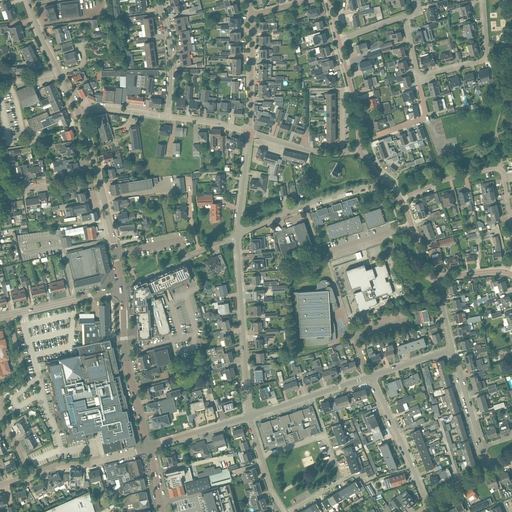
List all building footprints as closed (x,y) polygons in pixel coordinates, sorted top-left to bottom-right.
[(45,7),(46,13),(47,13),(48,15),(47,16),(49,21),(58,19),(58,18),(61,17),(61,19),(66,19),(66,18),(69,17),(69,18),(74,18),(73,17),(77,16),(77,17),(81,17),(79,0),(59,3),(54,5),(54,4),(45,7)] [(349,3),(348,3),(349,3),(349,4),(349,5),(349,4),(351,9),(357,8),(357,7),(359,7),(362,6),(361,0),(352,0),(353,0),(349,1),(349,3)] [(385,0),(389,12),(391,11),(389,1),(392,0),(395,0),(396,2),(393,3),(394,7),(405,5),(403,0),(385,0)] [(447,0),(445,0),(437,2),(439,9),(448,6),(447,0)] [(10,9),(8,2),(2,4),(3,8),(5,8),(6,10),(5,10),(8,19),(17,16),(15,12),(14,12),(13,8),(10,9)] [(145,2),(135,3),(136,8),(129,11),(130,14),(145,13),(145,12),(142,13),(142,10),(146,9),(145,2)] [(183,4),(173,6),(175,13),(187,9),(186,3),(183,3),(183,4)] [(202,9),(200,3),(198,3),(199,6),(189,8),(190,12),(202,9)] [(233,13),(239,11),(237,4),(230,5),(230,6),(226,7),(227,10),(229,16),(233,16),(233,13)] [(460,7),(463,19),(473,16),(471,9),(470,10),(469,5),(460,7)] [(321,15),(319,7),(316,8),(316,6),(310,8),(310,10),(307,11),(309,17),(312,16),(312,17),(321,15)] [(437,14),(438,14),(436,7),(428,9),(430,20),(438,19),(437,14)] [(358,15),(353,16),(354,22),(353,22),(354,27),(365,24),(362,14),(358,15)] [(153,23),(152,17),(147,18),(147,15),(135,16),(135,20),(140,20),(141,25),(144,25),(144,24),(153,23)] [(187,16),(172,18),(172,19),(174,18),(175,25),(185,24),(187,23),(188,23),(187,16)] [(274,23),(274,21),(274,16),(266,18),(266,22),(260,22),(260,29),(267,29),(270,29),(271,31),(277,30),(277,26),(270,27),(270,25),(270,23),(274,23)] [(230,17),(225,17),(225,22),(230,22),(230,26),(236,26),(241,26),(242,26),(242,19),(241,19),(236,19),(235,19),(235,17),(230,17)] [(98,19),(91,20),(92,28),(99,27),(98,19)] [(500,26),(497,26),(497,30),(505,30),(505,19),(500,20),(500,26)] [(313,27),(314,30),(315,30),(318,29),(321,28),(321,29),(322,28),(324,28),(322,20),(316,22),(314,23),(312,23),(313,25),(313,27)] [(474,22),(469,23),(464,25),(468,38),(476,36),(474,29),(476,29),(474,22)] [(176,32),(179,32),(186,31),(185,24),(175,25),(176,32)] [(9,28),(14,41),(24,38),(22,33),(23,33),(22,28),(21,28),(20,25),(9,28)] [(425,29),(417,31),(420,43),(428,41),(427,36),(432,35),(431,29),(430,29),(430,28),(425,29)] [(62,31),(54,33),(57,42),(65,40),(65,39),(64,35),(68,34),(68,30),(63,32),(62,31)] [(179,32),(180,39),(190,37),(189,30),(186,31),(179,32)] [(389,35),(391,39),(394,38),(395,41),(402,39),(400,32),(394,34),(392,30),(387,32),(388,35),(389,35)] [(316,33),(308,35),(309,40),(313,39),(314,44),(327,41),(325,33),(321,35),(317,36),(316,33)] [(180,39),(181,45),(191,44),(190,37),(180,39)] [(74,49),(72,43),(71,41),(61,45),(66,64),(77,61),(77,59),(80,58),(79,53),(76,54),(75,51),(72,51),(72,50),(74,49)] [(231,44),(231,53),(235,53),(240,53),(240,46),(239,46),(239,43),(231,43),(231,44)] [(368,50),(367,46),(366,43),(362,44),(355,45),(357,53),(368,50)] [(468,45),(470,56),(479,54),(476,43),(468,45)] [(22,52),(25,59),(36,55),(31,44),(19,50),(20,53),(22,52)] [(181,45),(182,52),(192,51),(191,44),(181,45)] [(318,57),(330,54),(329,52),(330,52),(329,46),(324,48),(323,47),(319,48),(320,53),(317,53),(318,57)] [(403,47),(398,48),(393,49),(394,54),(398,53),(399,56),(406,54),(403,47)] [(259,58),(264,58),(267,58),(267,54),(272,54),(272,49),(260,49),(259,58)] [(380,50),(368,54),(369,59),(381,55),(380,50)] [(179,53),(180,59),(190,58),(189,52),(192,51),(182,52),(179,53)] [(440,55),(441,58),(442,63),(453,60),(451,52),(440,55)] [(421,56),(421,57),(423,68),(435,65),(432,54),(429,55),(428,54),(428,53),(421,55),(421,56)] [(36,55),(25,59),(26,61),(25,61),(27,66),(28,66),(28,67),(31,68),(32,68),(40,65),(36,55)] [(190,58),(180,59),(182,66),(180,67),(191,65),(190,58)] [(334,67),(332,60),(326,61),(326,62),(323,63),(322,59),(317,61),(318,64),(321,63),(323,70),(334,67)] [(361,66),(359,66),(360,70),(367,69),(367,70),(373,69),(371,60),(360,63),(361,66)] [(400,71),(395,73),(396,76),(401,74),(405,73),(404,70),(406,70),(406,69),(407,67),(408,67),(406,60),(401,62),(397,63),(400,71)] [(312,77),(323,74),(321,68),(311,71),(312,77)] [(479,71),(481,81),(490,79),(487,69),(479,71)] [(125,70),(101,71),(101,76),(102,76),(105,76),(120,76),(120,88),(126,88),(126,90),(127,90),(126,95),(127,95),(126,101),(142,103),(143,98),(143,97),(140,97),(140,93),(140,90),(141,87),(144,87),(145,75),(149,75),(150,70),(129,70),(125,70)] [(81,73),(80,71),(74,71),(76,75),(72,77),(75,83),(79,81),(80,82),(83,81),(87,79),(83,72),(81,73)] [(465,80),(463,81),(464,88),(465,90),(468,89),(467,83),(475,81),(473,73),(464,75),(465,80)] [(398,83),(403,82),(404,86),(401,87),(402,90),(410,88),(409,85),(412,84),(409,76),(402,78),(401,74),(396,76),(388,78),(390,85),(398,82),(398,83)] [(145,75),(144,87),(146,88),(147,88),(147,93),(151,94),(152,86),(154,76),(149,75),(145,75)] [(326,85),(332,85),(332,84),(334,84),(334,83),(335,83),(335,77),(335,76),(332,76),(326,76),(326,85)] [(376,83),(375,81),(376,81),(375,77),(364,80),(366,88),(376,85),(376,83)] [(449,79),(450,84),(451,88),(461,86),(458,77),(449,79)] [(385,80),(376,83),(378,88),(387,85),(385,80)] [(428,83),(429,86),(432,96),(440,94),(438,87),(441,86),(439,80),(428,83)] [(79,89),(78,90),(80,95),(82,98),(84,97),(94,101),(110,102),(113,103),(121,103),(123,101),(126,101),(127,95),(126,95),(127,90),(126,90),(126,88),(120,88),(116,87),(104,86),(103,94),(95,93),(95,95),(92,95),(92,93),(91,89),(97,86),(94,81),(88,82),(83,84),(84,86),(79,89)] [(44,87),(48,98),(49,100),(50,100),(51,102),(60,98),(54,83),(44,87)] [(32,84),(16,91),(23,108),(39,101),(32,84)] [(187,98),(188,98),(189,86),(185,85),(185,91),(184,91),(184,95),(185,95),(185,98),(177,98),(176,109),(184,110),(185,103),(187,103),(187,98)] [(202,93),(201,96),(201,101),(204,102),(204,106),(205,101),(208,101),(209,90),(201,89),(201,93),(202,93)] [(379,90),(373,91),(375,98),(369,99),(371,108),(377,106),(377,104),(380,103),(378,97),(380,97),(379,90)] [(411,90),(400,92),(401,94),(402,100),(406,99),(407,100),(415,98),(413,93),(412,93),(411,90)] [(48,98),(40,101),(43,107),(50,103),(54,111),(64,107),(60,98),(51,102),(50,100),(49,100),(48,98)] [(149,106),(160,107),(161,99),(150,98),(149,106)] [(190,103),(189,110),(197,111),(198,106),(198,104),(200,104),(200,100),(194,99),(193,100),(190,99),(190,103)] [(443,109),(441,99),(433,101),(435,111),(443,109)] [(220,109),(220,114),(228,114),(229,110),(229,109),(229,108),(229,106),(230,102),(221,101),(220,107),(220,109)] [(215,108),(215,106),(216,103),(208,102),(207,107),(207,112),(215,113),(215,108)] [(380,105),(382,114),(391,112),(396,110),(395,104),(393,105),(394,109),(391,110),(389,103),(388,102),(382,103),(382,105),(380,105)] [(234,110),(234,115),(242,116),(242,111),(243,108),(243,103),(239,103),(239,104),(236,104),(235,104),(234,110)] [(414,112),(409,113),(410,118),(419,115),(416,105),(412,106),(414,112)] [(47,112),(27,120),(32,132),(60,121),(59,120),(61,119),(64,126),(70,124),(65,110),(49,117),(47,112)] [(259,111),(257,116),(260,117),(258,123),(265,125),(267,119),(268,114),(269,113),(264,111),(263,112),(259,111)] [(95,116),(99,131),(109,128),(106,113),(95,116)] [(265,125),(272,127),(275,116),(271,115),(271,114),(269,114),(268,114),(267,119),(265,125)] [(374,121),(376,129),(382,128),(381,124),(386,123),(393,120),(391,114),(386,116),(388,118),(380,120),(374,121)] [(281,125),(279,130),(280,130),(280,131),(281,131),(282,131),(283,131),(287,132),(288,127),(289,126),(288,126),(289,122),(291,123),(294,123),(295,119),(293,118),(289,117),(287,117),(286,121),(285,123),(282,122),(281,125)] [(297,126),(296,129),(294,134),(302,136),(305,127),(304,127),(305,123),(303,123),(302,126),(298,125),(298,126),(297,126)] [(160,127),(159,135),(170,136),(171,126),(164,125),(164,127),(160,127)] [(187,128),(176,127),(175,136),(183,136),(182,136),(186,136),(187,128)] [(414,130),(413,130),(419,146),(424,144),(422,140),(427,139),(422,127),(418,129),(419,132),(418,133),(415,134),(414,130)] [(109,128),(99,131),(102,141),(105,141),(106,144),(107,145),(111,144),(111,143),(110,139),(113,138),(112,134),(111,134),(109,128)] [(72,129),(61,133),(64,141),(75,137),(72,129)] [(220,151),(225,151),(225,143),(227,136),(221,135),(221,129),(211,129),(211,133),(210,133),(210,148),(216,148),(216,137),(220,137),(220,139),(218,139),(218,142),(220,142),(220,151)] [(131,131),(134,151),(141,150),(139,130),(131,131)] [(405,133),(405,134),(410,149),(415,147),(414,143),(417,142),(419,146),(413,130),(409,132),(410,135),(409,136),(406,137),(405,133)] [(198,132),(198,137),(198,141),(202,141),(202,144),(207,144),(207,140),(207,137),(206,132),(198,132)] [(400,139),(397,140),(401,152),(406,150),(405,147),(409,145),(410,149),(405,134),(400,135),(402,138),(400,139)] [(380,145),(378,146),(378,147),(380,151),(389,148),(387,143),(392,141),(391,136),(378,140),(380,144),(380,145)] [(225,143),(225,151),(225,157),(228,157),(228,148),(229,148),(229,146),(232,147),(232,149),(234,150),(236,144),(237,144),(238,139),(231,137),(229,143),(225,143)] [(54,144),(55,149),(60,148),(61,153),(62,156),(63,156),(74,154),(72,145),(71,146),(70,141),(54,144)] [(158,144),(157,152),(156,156),(164,157),(165,145),(158,144)] [(263,161),(266,153),(267,151),(258,148),(256,157),(259,158),(259,160),(263,161)] [(389,148),(380,151),(381,156),(382,157),(384,156),(385,158),(386,161),(398,156),(402,155),(401,152),(397,153),(396,151),(391,153),(389,148)] [(290,160),(292,152),(284,150),(283,155),(282,158),(281,163),(285,164),(286,160),(290,161),(290,160)] [(307,156),(292,152),(290,160),(305,163),(307,156)] [(108,162),(110,161),(113,160),(113,159),(111,153),(103,155),(104,162),(108,161),(108,162)] [(267,173),(271,174),(277,176),(279,170),(282,171),(283,167),(276,165),(278,157),(266,153),(263,161),(262,165),(267,166),(267,167),(269,167),(267,173)] [(10,157),(5,157),(6,164),(8,164),(9,167),(13,166),(18,165),(17,161),(16,162),(15,156),(10,157)] [(398,156),(386,161),(387,163),(391,167),(390,169),(391,170),(395,173),(399,167),(401,165),(398,162),(399,160),(398,156)] [(113,160),(110,161),(111,164),(113,164),(113,168),(123,167),(120,157),(113,159),(113,160)] [(55,162),(53,163),(54,168),(61,166),(62,169),(64,176),(69,175),(73,174),(73,175),(78,174),(76,167),(78,166),(77,162),(72,163),(71,164),(71,163),(66,164),(64,160),(55,162)] [(22,163),(23,168),(24,175),(28,174),(28,178),(29,178),(29,177),(35,176),(33,163),(31,164),(32,167),(28,167),(27,163),(22,163)] [(35,163),(33,163),(35,176),(41,175),(41,176),(42,176),(40,166),(35,166),(35,163)] [(112,168),(107,169),(109,178),(114,177),(116,176),(116,173),(120,172),(124,171),(125,171),(125,170),(124,166),(123,167),(113,168),(112,168)] [(18,173),(12,174),(7,175),(8,182),(19,181),(18,173)] [(216,175),(216,183),(223,183),(223,179),(224,179),(224,175),(216,175)] [(251,180),(250,189),(258,190),(258,193),(265,194),(265,191),(267,176),(261,175),(260,181),(251,180)] [(185,192),(183,177),(176,178),(178,193),(185,192)] [(128,181),(128,179),(119,180),(117,181),(118,183),(110,185),(112,195),(153,188),(152,184),(151,178),(135,180),(128,181)] [(493,189),(492,186),(490,186),(489,182),(481,184),(477,185),(478,187),(479,188),(481,187),(482,188),(481,188),(482,194),(496,191),(495,188),(493,189)] [(223,183),(216,183),(212,183),(212,187),(217,187),(217,192),(225,192),(224,187),(223,187),(223,183),(224,183),(223,183)] [(76,191),(74,186),(68,187),(70,193),(71,193),(71,192),(72,197),(76,197),(77,202),(87,200),(85,192),(82,192),(81,192),(81,193),(75,194),(75,192),(76,191)] [(465,201),(469,201),(467,192),(462,193),(462,191),(459,192),(461,201),(460,201),(461,206),(466,205),(465,201)] [(483,202),(483,204),(485,204),(491,203),(493,202),(492,198),(495,198),(494,195),(497,194),(496,191),(482,194),(483,194),(484,200),(485,202),(483,202)] [(415,205),(417,211),(424,209),(423,205),(426,203),(426,201),(435,198),(436,200),(439,199),(440,199),(437,192),(419,198),(421,203),(415,205)] [(38,194),(39,198),(40,203),(47,202),(45,193),(38,194)] [(442,196),(444,200),(445,206),(453,204),(452,201),(454,200),(453,197),(452,197),(451,194),(442,196)] [(213,204),(212,196),(205,195),(205,196),(199,196),(197,196),(197,205),(212,205),(213,219),(220,219),(219,203),(213,204)] [(350,205),(359,202),(357,197),(346,201),(347,202),(346,203),(341,204),(341,205),(343,209),(345,215),(353,213),(350,205)] [(39,198),(32,199),(33,208),(40,207),(40,203),(39,198)] [(122,209),(123,209),(123,208),(129,207),(129,205),(135,204),(134,198),(128,199),(128,198),(113,201),(115,211),(122,209)] [(33,208),(32,199),(25,200),(27,210),(33,208)] [(6,203),(7,210),(17,208),(16,201),(6,203)] [(337,211),(343,209),(341,205),(341,204),(341,202),(332,205),(333,208),(328,209),(327,209),(328,213),(331,220),(339,218),(337,211)] [(89,203),(88,203),(83,204),(81,204),(65,207),(66,215),(86,212),(91,211),(90,207),(89,207),(89,206),(90,205),(89,203)] [(489,210),(490,213),(498,211),(497,204),(492,206),(491,203),(485,204),(483,204),(485,211),(489,210)] [(181,205),(174,206),(175,214),(176,214),(176,216),(177,221),(181,220),(180,218),(184,218),(184,216),(186,216),(186,211),(186,206),(181,206),(181,205)] [(321,215),(328,213),(327,209),(328,209),(327,207),(317,210),(317,213),(312,215),(315,226),(324,224),(321,215)] [(3,210),(4,217),(14,215),(13,209),(17,208),(7,210),(3,210)] [(348,234),(348,236),(364,231),(364,230),(368,228),(368,229),(385,224),(380,208),(363,214),(366,222),(362,224),(359,215),(343,220),(326,226),(331,239),(348,234)] [(424,209),(417,211),(420,218),(425,216),(427,215),(431,214),(430,211),(426,213),(424,209)] [(89,213),(81,215),(82,221),(90,220),(91,221),(99,219),(97,211),(89,213)] [(495,223),(494,219),(500,218),(498,211),(490,213),(491,217),(486,218),(488,224),(489,224),(495,223)] [(135,219),(134,214),(134,215),(133,213),(126,214),(126,212),(121,213),(122,214),(118,215),(119,222),(135,219)] [(445,216),(444,213),(433,217),(434,221),(442,218),(441,217),(445,216)] [(150,223),(149,214),(141,215),(142,221),(141,221),(141,223),(143,223),(143,224),(150,223)] [(14,215),(4,217),(0,218),(2,225),(12,223),(10,216),(14,216),(14,215)] [(423,225),(425,232),(436,228),(433,221),(423,225)] [(312,245),(304,223),(286,229),(285,227),(282,228),(282,230),(275,232),(278,242),(275,242),(275,253),(282,252),(282,253),(297,249),(298,250),(312,245)] [(119,226),(120,236),(135,234),(134,224),(119,226)] [(94,226),(88,228),(87,228),(86,226),(60,231),(63,247),(71,246),(70,236),(84,233),(85,239),(89,238),(89,239),(96,237),(94,226)] [(438,234),(436,228),(425,232),(428,239),(434,236),(435,240),(440,238),(445,236),(444,232),(438,234)] [(476,232),(476,233),(468,235),(469,240),(480,237),(480,235),(479,231),(478,228),(475,229),(476,232)] [(493,253),(493,255),(494,260),(502,259),(501,252),(500,247),(499,243),(498,236),(492,237),(494,244),(496,243),(497,252),(493,253)] [(251,248),(252,249),(263,248),(262,237),(258,237),(258,239),(251,240),(251,244),(250,244),(250,248),(251,248)] [(455,243),(453,237),(438,241),(440,247),(448,245),(455,243)] [(439,247),(438,242),(437,242),(437,241),(433,242),(434,243),(431,244),(432,249),(439,247)] [(104,245),(66,253),(75,291),(101,285),(103,281),(108,274),(110,271),(109,265),(104,245)] [(253,265),(251,265),(251,268),(253,268),(258,268),(260,268),(267,268),(266,258),(273,258),(272,253),(263,253),(263,259),(257,260),(252,260),(253,265)] [(442,255),(441,253),(438,254),(439,256),(432,258),(434,265),(443,263),(441,255),(442,255)] [(469,253),(462,254),(463,258),(466,258),(467,263),(475,262),(474,255),(470,255),(469,253)] [(459,264),(458,256),(457,255),(454,255),(454,256),(453,256),(454,257),(449,258),(450,265),(459,264)] [(203,263),(205,268),(207,271),(214,268),(215,271),(216,272),(218,273),(219,273),(220,272),(221,272),(222,271),(222,270),(222,269),(222,268),(226,266),(222,257),(218,259),(214,261),(213,257),(208,259),(209,261),(203,263)] [(364,264),(346,270),(351,286),(353,285),(354,288),(360,285),(362,290),(353,293),(360,312),(370,308),(369,306),(377,304),(378,304),(376,298),(381,296),(382,298),(384,298),(384,299),(382,299),(383,299),(390,297),(389,297),(389,296),(389,295),(388,294),(393,293),(389,281),(387,282),(385,278),(388,277),(389,276),(385,263),(372,267),(366,269),(364,264)] [(133,289),(131,289),(131,293),(134,293),(134,296),(135,312),(138,311),(138,313),(137,313),(138,322),(138,321),(139,328),(138,328),(138,335),(139,339),(143,339),(152,338),(152,337),(159,334),(160,336),(170,333),(171,333),(163,304),(164,303),(163,298),(161,298),(156,299),(153,294),(152,291),(155,290),(155,291),(191,276),(191,275),(186,264),(172,270),(172,269),(157,276),(150,279),(151,281),(148,282),(148,281),(142,283),(142,284),(139,285),(138,282),(134,284),(135,285),(133,289)] [(259,280),(264,279),(263,276),(265,276),(264,272),(259,272),(259,275),(252,276),(253,284),(260,283),(259,280)] [(23,285),(30,284),(29,279),(27,279),(27,276),(21,278),(23,285)] [(300,327),(301,337),(305,336),(305,346),(322,345),(323,345),(334,342),(335,341),(336,340),(336,338),(335,328),(335,327),(330,310),(338,308),(330,284),(330,283),(329,282),(328,281),(327,280),(325,280),(324,279),(322,280),(321,280),(318,283),(316,290),(294,292),(296,322),(297,327),(300,327)] [(50,283),(52,293),(67,290),(65,280),(50,283)] [(507,289),(504,281),(499,283),(498,281),(491,283),(492,287),(494,286),(496,293),(507,289)] [(457,292),(456,288),(461,287),(460,283),(455,284),(449,285),(450,290),(449,290),(449,293),(451,293),(457,292)] [(45,284),(31,288),(33,298),(47,294),(45,284)] [(211,288),(206,290),(207,294),(212,293),(216,292),(216,294),(217,296),(218,302),(223,301),(224,301),(223,300),(224,300),(223,296),(224,296),(224,295),(228,294),(226,285),(221,286),(215,287),(215,285),(211,286),(211,288)] [(28,305),(30,305),(25,288),(11,293),(14,303),(26,299),(28,305)] [(260,290),(253,291),(254,299),(261,298),(261,294),(265,294),(264,290),(260,290)] [(487,294),(487,296),(477,299),(478,302),(497,296),(495,291),(487,294)] [(478,302),(479,305),(487,303),(489,303),(490,303),(498,301),(499,303),(500,304),(502,303),(502,304),(500,305),(501,307),(500,308),(501,311),(508,309),(507,306),(511,304),(509,296),(498,299),(497,296),(478,302)] [(465,297),(457,299),(452,300),(454,308),(461,306),(460,302),(466,301),(465,297)] [(218,302),(217,302),(219,310),(220,309),(221,309),(222,313),(224,313),(229,312),(228,303),(223,304),(223,301),(218,302)] [(99,304),(100,334),(110,334),(109,304),(99,304)] [(261,306),(258,306),(253,306),(254,315),(261,314),(261,310),(265,310),(265,306),(261,306)] [(434,320),(433,316),(435,315),(434,311),(430,312),(429,308),(417,311),(417,313),(416,315),(417,320),(419,319),(419,320),(421,321),(421,323),(423,322),(423,326),(434,324),(433,320),(434,320)] [(205,313),(201,314),(203,319),(204,318),(205,322),(211,320),(220,317),(219,314),(210,317),(208,312),(205,313)] [(457,322),(467,320),(465,312),(461,313),(461,312),(455,314),(457,322)] [(79,326),(94,326),(94,318),(79,318),(79,326)] [(219,328),(223,327),(224,330),(231,328),(228,320),(223,322),(222,318),(217,319),(219,328)] [(266,322),(265,319),(260,319),(261,322),(254,322),(255,331),(262,330),(261,326),(266,326),(266,322)] [(468,323),(461,324),(462,326),(458,327),(459,331),(458,331),(459,335),(460,335),(466,334),(466,332),(470,331),(468,323)] [(429,327),(433,338),(434,343),(441,340),(438,333),(437,329),(436,325),(429,327)] [(3,374),(7,373),(7,374),(12,372),(11,370),(10,370),(7,359),(8,359),(7,354),(6,354),(5,350),(6,349),(5,345),(6,345),(4,338),(3,333),(1,333),(1,330),(0,330),(0,364),(0,379),(0,378),(0,377),(4,376),(3,374)] [(414,332),(412,333),(415,340),(411,342),(413,350),(420,347),(417,340),(416,336),(414,332)] [(274,337),(273,333),(266,334),(258,334),(258,339),(255,339),(256,347),(263,347),(263,343),(267,342),(267,338),(274,337)] [(223,337),(218,338),(219,342),(224,340),(226,346),(227,347),(229,346),(234,345),(233,340),(231,340),(230,335),(225,336),(223,337)] [(401,336),(399,337),(400,341),(401,345),(398,346),(400,354),(407,352),(404,344),(403,340),(402,336),(401,336)] [(424,337),(417,340),(420,347),(426,345),(424,337)] [(79,354),(44,362),(52,397),(54,397),(55,400),(53,401),(56,413),(57,417),(56,417),(59,429),(64,428),(67,443),(85,439),(95,436),(93,427),(82,429),(81,424),(83,423),(82,420),(95,417),(101,442),(134,434),(124,394),(120,395),(119,390),(121,390),(119,375),(113,376),(113,373),(118,372),(112,346),(111,346),(109,339),(77,346),(79,354)] [(473,342),(472,339),(461,341),(463,349),(470,347),(472,347),(471,342),(473,342)] [(411,342),(404,344),(407,352),(413,350),(411,342)] [(385,352),(387,358),(395,356),(392,349),(395,348),(394,344),(387,346),(389,350),(385,352)] [(148,354),(137,356),(139,363),(156,358),(157,364),(158,364),(159,366),(163,365),(173,363),(173,361),(169,345),(154,349),(147,351),(148,353),(148,354)] [(212,361),(223,358),(224,363),(234,360),(231,351),(224,353),(223,351),(216,352),(215,347),(206,349),(208,355),(211,354),(212,361)] [(486,347),(481,348),(477,349),(478,352),(476,353),(472,354),(465,356),(466,363),(482,359),(482,358),(476,360),(475,356),(477,356),(478,356),(480,354),(479,353),(486,351),(486,347)] [(372,348),(367,349),(369,357),(372,357),(374,363),(381,360),(381,359),(384,358),(382,353),(379,354),(374,355),(372,348)] [(268,353),(261,353),(256,353),(257,361),(264,361),(264,356),(268,356),(268,353)] [(352,362),(348,363),(350,370),(357,368),(355,361),(354,361),(353,357),(351,358),(352,362)] [(156,358),(139,363),(140,369),(151,366),(151,365),(157,364),(156,358)] [(350,370),(348,363),(347,359),(340,361),(342,365),(341,365),(344,373),(350,370)] [(466,363),(468,370),(475,368),(480,367),(480,366),(481,366),(482,369),(489,367),(488,363),(484,364),(482,359),(466,363)] [(436,362),(438,368),(445,366),(443,360),(436,362)] [(327,365),(329,370),(331,377),(338,375),(335,367),(334,363),(327,365)] [(268,369),(260,369),(255,370),(256,382),(263,381),(262,371),(270,370),(271,374),(277,373),(275,364),(267,365),(268,369)] [(438,368),(440,374),(447,372),(445,366),(438,368)] [(142,374),(141,374),(142,377),(144,381),(148,380),(149,384),(162,380),(161,377),(155,378),(153,379),(152,375),(159,373),(160,373),(159,367),(147,370),(141,372),(143,371),(144,373),(142,374)] [(228,369),(220,371),(221,374),(226,373),(228,379),(231,378),(231,379),(232,379),(232,378),(235,377),(233,367),(228,369)] [(331,377),(329,370),(325,371),(324,367),(321,368),(322,372),(325,379),(331,377)] [(471,377),(473,384),(480,382),(479,378),(487,375),(486,372),(490,371),(489,367),(482,369),(483,371),(477,372),(477,375),(471,377)] [(315,370),(309,372),(310,376),(312,383),(319,381),(315,370)] [(312,383),(310,376),(309,372),(302,374),(304,378),(303,378),(306,385),(312,383)] [(438,381),(442,380),(449,378),(447,372),(440,374),(441,377),(437,379),(438,381)] [(404,380),(406,387),(419,382),(418,380),(420,379),(418,373),(412,375),(412,377),(404,380)] [(292,390),(290,383),(289,378),(285,380),(285,381),(284,381),(282,375),(278,376),(280,382),(282,382),(286,392),(292,390)] [(293,382),(290,383),(292,390),(299,388),(295,376),(292,377),(293,382)] [(449,378),(442,380),(444,386),(451,384),(449,378)] [(396,390),(403,387),(401,379),(400,379),(392,382),(392,381),(386,383),(388,390),(389,390),(391,396),(390,397),(391,397),(398,394),(396,390)] [(475,391),(486,387),(484,380),(480,382),(473,384),(475,391)] [(150,387),(145,388),(148,399),(153,398),(155,397),(154,397),(161,395),(159,389),(164,388),(162,382),(151,384),(152,386),(150,387)] [(444,389),(446,395),(454,392),(452,386),(444,389)] [(261,392),(259,392),(262,400),(268,398),(269,399),(276,397),(275,392),(274,390),(267,393),(265,388),(262,389),(261,387),(260,388),(261,392)] [(171,392),(172,397),(181,395),(180,389),(171,392)] [(365,389),(359,391),(362,399),(368,397),(365,389)] [(233,399),(221,403),(223,411),(235,408),(233,403),(234,402),(235,402),(235,403),(240,401),(237,391),(236,391),(236,390),(231,392),(233,399)] [(362,399),(359,391),(353,393),(354,397),(351,398),(354,405),(354,407),(357,406),(357,404),(356,401),(362,399)] [(441,396),(443,402),(455,399),(454,392),(446,395),(441,396)] [(486,402),(485,399),(489,397),(488,394),(484,395),(477,397),(479,404),(486,402)] [(347,395),(341,397),(344,405),(345,408),(351,406),(354,405),(351,398),(348,399),(347,395)] [(405,410),(403,404),(414,400),(412,395),(397,401),(399,405),(396,406),(399,413),(405,410)] [(160,408),(161,411),(176,408),(173,397),(147,404),(149,411),(160,408)] [(336,403),(333,404),(336,411),(339,410),(338,407),(344,405),(341,397),(335,399),(336,403)] [(195,410),(205,407),(204,403),(203,400),(202,398),(200,399),(200,401),(190,404),(191,408),(190,409),(192,414),(196,413),(195,410)] [(447,408),(450,407),(457,405),(455,399),(443,402),(443,403),(445,402),(447,408)] [(336,411),(333,404),(333,402),(329,404),(328,401),(321,403),(324,411),(331,409),(332,412),(336,411)] [(204,403),(205,407),(206,407),(208,415),(215,413),(213,405),(210,406),(209,402),(204,403)] [(486,402),(479,404),(481,411),(492,407),(491,405),(487,406),(486,402)] [(457,405),(450,407),(451,410),(447,411),(448,414),(459,411),(457,405)] [(176,408),(161,411),(162,415),(161,415),(156,417),(152,418),(153,423),(152,425),(153,428),(154,429),(158,428),(159,426),(165,425),(167,426),(170,425),(171,423),(168,413),(177,410),(176,408)] [(300,411),(294,413),(296,420),(298,425),(298,426),(299,426),(303,424),(301,419),(304,418),(311,416),(313,420),(317,419),(314,411),(311,412),(309,408),(301,410),(302,411),(300,411)] [(421,412),(419,408),(410,412),(404,414),(406,418),(403,419),(406,425),(407,425),(408,425),(409,425),(408,424),(413,423),(410,417),(421,412)] [(483,417),(490,415),(490,416),(491,416),(494,425),(489,426),(490,429),(487,430),(489,437),(497,435),(495,428),(497,427),(492,410),(482,414),(483,417)] [(510,431),(507,420),(510,419),(507,410),(503,411),(504,414),(505,420),(503,420),(503,421),(502,421),(503,424),(499,425),(502,434),(510,431)] [(282,421),(278,422),(279,424),(281,430),(289,428),(287,423),(290,422),(296,420),(294,413),(288,415),(280,417),(282,421)] [(366,416),(368,423),(376,419),(374,413),(366,416)] [(452,416),(454,422),(462,419),(460,413),(455,415),(452,416)] [(16,423),(18,428),(27,424),(25,421),(28,418),(25,414),(20,417),(21,420),(16,423)] [(263,426),(259,427),(262,437),(266,436),(273,433),(272,428),(271,426),(279,424),(278,422),(277,418),(269,421),(262,423),(263,426)] [(307,428),(300,430),(303,438),(310,435),(318,433),(316,429),(320,428),(317,419),(313,420),(309,422),(311,427),(307,428)] [(368,430),(379,425),(376,419),(368,423),(366,424),(368,430)] [(454,422),(456,428),(464,425),(462,419),(454,422)] [(332,426),(334,432),(342,429),(340,423),(337,424),(332,426)] [(451,429),(449,423),(447,424),(442,425),(444,431),(448,430),(451,429)] [(27,424),(18,428),(21,433),(29,429),(27,424)] [(289,434),(283,436),(284,440),(288,438),(289,442),(292,441),(299,439),(303,438),(300,430),(299,426),(298,426),(298,425),(291,427),(293,433),(289,434)] [(368,430),(369,432),(372,431),(373,435),(381,431),(379,425),(368,430)] [(456,428),(458,434),(465,431),(464,425),(456,428)] [(32,434),(24,439),(27,444),(35,440),(35,439),(38,438),(35,433),(40,430),(38,428),(32,431),(34,434),(32,434)] [(242,435),(242,438),(243,442),(239,443),(242,451),(249,448),(247,441),(246,441),(245,437),(244,434),(243,428),(233,431),(235,437),(242,435)] [(334,432),(337,438),(347,435),(346,432),(344,433),(342,429),(334,432)] [(425,434),(429,433),(429,430),(425,432),(424,431),(421,433),(419,429),(412,432),(414,439),(422,436),(426,434),(425,434)] [(266,436),(262,437),(265,446),(269,445),(270,449),(278,446),(279,446),(278,445),(280,444),(281,445),(286,443),(284,440),(283,436),(281,430),(274,433),(276,440),(268,442),(266,436)] [(371,435),(374,442),(384,437),(381,431),(373,435),(371,435)] [(467,438),(465,431),(458,434),(459,437),(455,438),(456,441),(462,439),(467,438)] [(134,434),(101,442),(104,453),(104,452),(105,452),(106,452),(108,451),(108,452),(109,452),(109,451),(111,451),(117,450),(116,449),(119,449),(122,448),(123,448),(124,448),(126,447),(127,447),(128,447),(133,446),(133,445),(134,445),(136,445),(134,434)] [(206,444),(208,450),(218,447),(218,448),(226,445),(223,434),(212,437),(214,442),(206,444)] [(347,435),(337,438),(339,445),(351,440),(350,437),(349,438),(348,434),(347,435)] [(414,439),(417,445),(424,442),(422,436),(414,439)] [(35,440),(27,444),(30,449),(35,446),(37,449),(42,446),(40,442),(37,443),(35,440)] [(198,444),(189,446),(191,453),(193,454),(201,452),(202,457),(208,455),(204,440),(199,442),(200,444),(198,444)] [(461,442),(462,448),(470,446),(468,440),(461,442)] [(417,445),(419,452),(427,448),(424,442),(417,445)] [(379,446),(382,452),(390,449),(387,443),(383,444),(379,446)] [(343,448),(345,455),(354,452),(356,451),(354,445),(353,446),(353,445),(343,448)] [(472,452),(470,446),(462,448),(460,449),(462,455),(464,454),(472,452)] [(419,452),(421,458),(429,455),(427,448),(419,452)] [(382,452),(384,458),(392,455),(390,449),(382,452)] [(252,459),(250,452),(244,453),(243,451),(239,452),(242,462),(245,461),(247,461),(248,461),(248,460),(252,459)] [(177,463),(176,459),(185,457),(184,453),(175,455),(174,452),(173,452),(171,452),(170,453),(171,456),(166,457),(168,466),(177,463),(178,466),(187,464),(186,461),(177,463)] [(345,455),(347,461),(356,458),(354,452),(345,455)] [(464,454),(466,461),(474,458),(472,452),(464,454)] [(384,458),(387,464),(395,461),(392,455),(384,458)] [(421,458),(424,464),(432,461),(429,455),(421,458)] [(17,468),(14,461),(10,462),(11,464),(5,467),(2,458),(3,458),(2,456),(0,456),(0,464),(1,466),(3,471),(6,470),(8,474),(14,472),(13,470),(17,468)] [(347,461),(350,467),(358,464),(356,458),(347,461)] [(474,458),(466,461),(468,467),(475,464),(474,458)] [(117,462),(114,463),(116,472),(142,466),(142,465),(141,465),(140,459),(136,460),(118,465),(117,462)] [(395,461),(387,464),(389,470),(397,467),(395,461)] [(432,461),(424,464),(426,471),(434,468),(432,461)] [(105,469),(107,475),(116,472),(114,463),(104,465),(105,469)] [(358,464),(350,467),(352,473),(360,470),(358,464)] [(364,468),(360,469),(360,470),(361,474),(366,472),(371,469),(370,465),(364,468)] [(116,472),(107,475),(108,480),(108,481),(118,478),(119,482),(119,483),(119,484),(126,482),(126,480),(126,478),(130,478),(137,476),(136,474),(143,473),(142,468),(143,468),(142,466),(116,472)] [(204,472),(197,474),(199,479),(208,476),(216,474),(215,469),(214,466),(211,467),(212,470),(204,472)] [(169,472),(165,473),(168,487),(186,483),(185,482),(193,480),(190,467),(180,470),(179,469),(169,472)] [(433,476),(429,478),(432,484),(440,481),(439,479),(447,476),(447,477),(451,475),(449,470),(448,467),(437,471),(432,473),(433,476)] [(208,476),(211,489),(230,484),(230,482),(232,481),(229,471),(228,468),(221,470),(222,472),(216,474),(208,476)] [(258,477),(255,468),(244,471),(248,483),(253,481),(253,479),(258,477)] [(75,470),(76,479),(79,479),(80,483),(85,483),(85,477),(81,477),(81,470),(75,470)] [(88,473),(90,478),(91,481),(100,479),(98,472),(93,473),(93,472),(88,473)] [(507,472),(499,475),(502,482),(507,480),(508,484),(511,483),(508,476),(509,476),(508,474),(507,472)] [(58,473),(53,475),(57,483),(62,481),(58,473)] [(405,473),(383,480),(386,489),(401,484),(401,483),(407,481),(405,473)] [(57,483),(53,475),(48,478),(52,486),(57,483)] [(168,487),(171,497),(185,493),(187,495),(202,491),(211,489),(208,476),(199,479),(193,480),(185,482),(186,483),(168,487)] [(487,480),(489,484),(489,487),(493,485),(495,490),(499,489),(497,484),(497,483),(495,477),(487,480)] [(120,486),(119,487),(119,491),(120,494),(124,493),(137,490),(137,489),(140,488),(145,487),(144,483),(146,483),(145,481),(144,481),(143,478),(138,479),(135,480),(134,480),(126,482),(119,484),(120,486)] [(42,481),(37,484),(42,492),(47,489),(42,481)] [(356,494),(365,489),(363,484),(359,487),(356,481),(350,484),(354,492),(356,494)] [(245,491),(248,499),(250,499),(257,497),(256,494),(262,492),(259,482),(252,484),(254,489),(249,490),(245,491)] [(42,492),(37,484),(32,487),(35,492),(32,494),(35,499),(39,497),(39,493),(42,492)] [(211,489),(202,491),(204,496),(205,496),(210,511),(205,511),(237,511),(230,484),(211,489)] [(350,484),(344,488),(350,498),(350,497),(349,495),(354,492),(350,484)] [(369,484),(366,486),(371,496),(375,494),(369,484)] [(464,492),(467,496),(468,498),(472,495),(475,499),(478,497),(471,487),(464,492)] [(344,488),(339,491),(343,498),(346,497),(347,499),(350,498),(344,488)] [(15,493),(16,501),(27,499),(27,501),(31,500),(32,503),(35,503),(34,500),(31,493),(26,494),(25,490),(15,493)] [(148,501),(146,491),(131,494),(128,495),(128,496),(126,496),(126,497),(121,498),(121,502),(126,501),(126,504),(133,503),(133,504),(148,501)] [(339,491),(333,494),(337,502),(343,498),(339,491)] [(149,511),(149,509),(138,511),(94,511),(88,492),(42,511),(149,511)] [(333,494),(327,498),(332,505),(337,502),(333,494)] [(396,497),(401,504),(404,501),(409,508),(412,506),(412,507),(416,504),(415,504),(416,503),(409,494),(403,498),(400,494),(396,497)] [(267,505),(266,501),(265,502),(264,499),(264,498),(258,500),(257,497),(250,499),(248,499),(250,505),(252,504),(252,505),(258,504),(259,508),(262,508),(267,506),(266,505),(267,505)] [(389,508),(392,511),(401,511),(398,507),(401,505),(396,497),(390,501),(393,505),(389,508)] [(332,505),(327,498),(322,501),(327,511),(333,507),(332,505)] [(106,504),(100,507),(98,500),(92,503),(94,511),(98,511),(108,506),(106,504)] [(486,500),(470,506),(472,511),(473,511),(489,505),(486,500)] [(466,511),(467,511),(465,508),(464,509),(461,502),(455,505),(456,507),(458,510),(454,511),(466,511)] [(321,511),(316,503),(310,506),(313,511),(321,511)]
